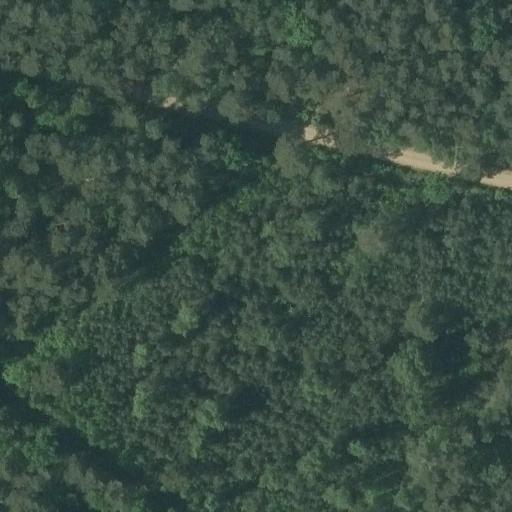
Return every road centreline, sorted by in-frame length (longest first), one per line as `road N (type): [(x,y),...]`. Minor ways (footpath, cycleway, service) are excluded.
road 1 (track): [(0,61),(511,180)]
road 2 (track): [(0,357),(80,305),(206,199),(246,154),(258,120)]
road 3 (track): [(192,511),(0,396)]
